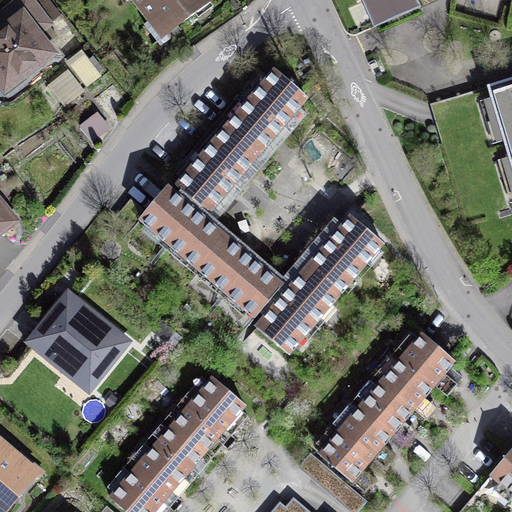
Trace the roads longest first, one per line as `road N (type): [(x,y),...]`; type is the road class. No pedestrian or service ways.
road 1 (residential): [(0,296),(164,100),(291,0)]
road 2 (residential): [(311,0),(427,236),(477,313),(511,349)]
